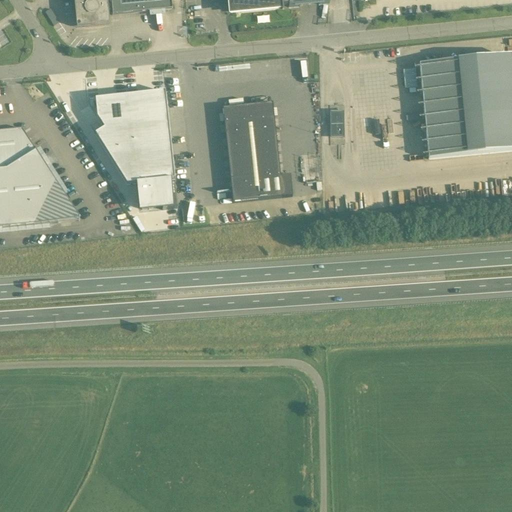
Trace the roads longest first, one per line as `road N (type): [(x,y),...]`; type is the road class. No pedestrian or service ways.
road 1 (motorway): [(0,319),(511,284)]
road 2 (motorway): [(511,258),(0,292)]
road 3 (unclassified): [(48,68),(511,24)]
road 4 (unclassified): [(0,373),(308,360),(322,384),(326,511)]
